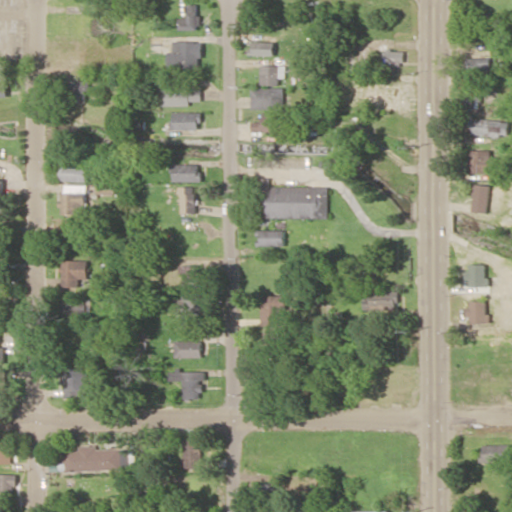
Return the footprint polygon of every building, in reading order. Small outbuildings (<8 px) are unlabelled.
[(202,29),(201,3),(190,4),(190,17),(182,17),(182,30),(202,29)] [(202,68),(202,57),(206,57),(206,41),(174,41),(174,68),(202,68)] [(277,54),(277,41),(253,41),(253,54),(277,54)] [(88,42),(66,42),(66,68),(89,67),(88,42)] [(406,50),(385,50),(385,70),(398,70),(398,64),(406,64),(406,50)] [(491,58),(466,58),(466,72),(491,72),(491,58)] [(262,84),(281,84),(281,75),(287,75),(287,65),(263,64),(262,84)] [(0,95),(9,96),(8,80),(0,80),(0,95)] [(91,80),(71,80),(72,101),(88,101),(88,91),(91,91),(91,80)] [(161,87),(161,105),(191,105),(191,100),(203,100),(203,86),(161,87)] [(252,108),(286,108),(286,87),(252,87),(252,108)] [(482,95),(465,94),(464,108),(482,109),(482,95)] [(201,129),(202,112),(174,111),(174,129),(201,129)] [(274,135),(293,135),(293,112),(263,111),(263,127),(254,127),(254,131),(274,131),(274,135)] [(511,121),(475,117),(473,132),(509,136),(511,121)] [(495,172),(494,149),(471,150),(472,173),(495,172)] [(202,180),(201,163),(174,164),(175,181),(202,180)] [(88,165),(61,165),(61,180),(88,181),(88,165)] [(330,186),(271,186),(271,177),(263,177),(263,186),(265,186),(265,218),(330,217),(330,186)] [(490,211),(491,184),(475,184),(475,211),(490,211)] [(181,186),(182,213),(198,213),(197,186),(181,186)] [(88,191),(62,192),(63,214),(76,213),(76,209),(89,208),(88,191)] [(287,230),(261,229),(260,244),(287,245),(287,230)] [(87,248),(87,232),(67,231),(67,247),(87,248)] [(90,260),(64,259),(64,286),(81,286),(81,278),(90,278),(90,260)] [(182,287),(199,286),(198,259),(182,259),(182,287)] [(487,263),(468,264),(469,286),(488,285),(487,263)] [(396,308),(395,288),(365,289),(366,309),(396,308)] [(177,319),(200,318),(200,295),(176,295),(177,319)] [(285,295),(263,295),(263,324),(285,324),(285,295)] [(0,297),(0,324),(7,325),(8,297),(0,297)] [(64,315),(92,316),(92,301),(64,300),(64,315)] [(469,322),(488,322),(488,300),(469,300),(469,322)] [(281,351),(280,330),(263,331),(264,352),(281,351)] [(203,340),(175,340),(175,357),(203,357),(203,340)] [(66,395),(89,396),(90,365),(67,364),(66,395)] [(170,371),(170,380),(183,380),(184,398),(203,398),(203,381),(205,381),(205,371),(170,371)] [(201,438),(183,438),(183,470),(202,469),(201,438)] [(0,462),(13,462),(12,439),(0,439),(0,462)] [(483,444),(483,462),(511,461),(511,443),(483,444)] [(65,448),(66,471),(130,468),(129,447),(97,449),(97,447),(65,448)] [(15,473),(0,473),(0,499),(16,499),(15,473)]
